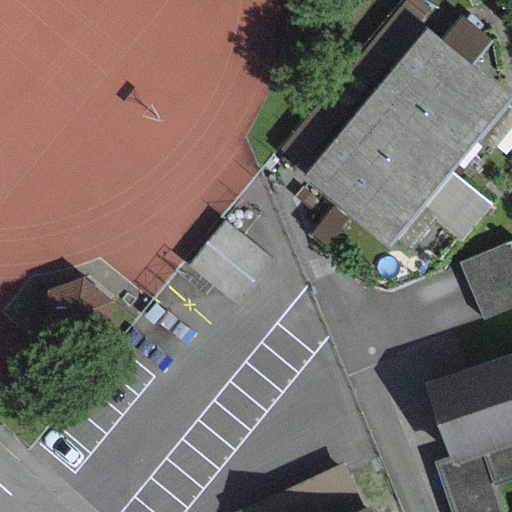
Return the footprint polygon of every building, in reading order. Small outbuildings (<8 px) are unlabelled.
[(452,179),(511,105),(511,104),(430,37),(369,111),(452,179)] [(390,253),(452,179),(369,111),(307,185),(390,253)] [(274,262),(229,225),(191,271),(237,308),(274,262)] [(511,365),(426,395),(453,473),(511,453),(511,365)] [(367,511),(348,468),(248,511),(367,511)]
